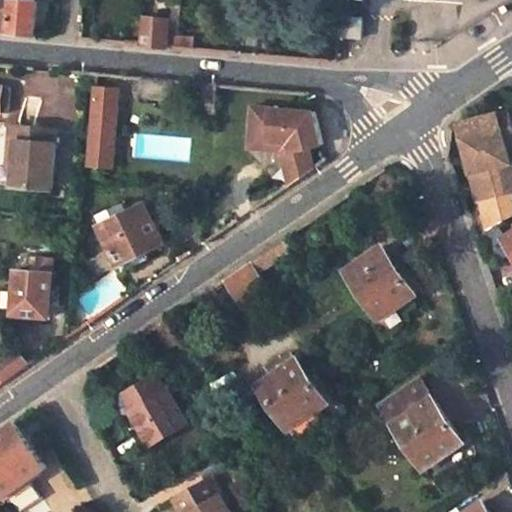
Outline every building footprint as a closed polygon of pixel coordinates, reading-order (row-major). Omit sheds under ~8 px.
[(15,2),(0,0),(0,29),(10,31),(15,2)] [(39,1),(32,0),(15,0),(15,2),(10,31),(35,34),(39,1)] [(169,18),(147,16),(145,44),(166,46),(169,18)] [(104,73),(90,72),(89,86),(103,86),(104,73)] [(181,78),(136,75),(134,92),(141,92),(140,98),(173,101),(173,97),(179,98),(181,78)] [(219,82),(200,80),(198,112),(216,113),(219,82)] [(11,87),(0,86),(0,111),(9,113),(11,87)] [(119,88),(98,87),(97,91),(91,165),(113,167),(119,88)] [(323,140),(316,110),(254,105),(252,125),(271,127),(270,138),(290,140),(290,149),(284,157),(290,185),(315,168),(309,144),(323,140)] [(459,122),(478,199),(511,191),(505,162),(509,161),(505,145),(501,128),(511,125),(507,110),(459,122)] [(54,188),(59,129),(13,125),(10,157),(16,158),(14,185),(54,188)] [(511,142),(511,129),(511,125),(501,128),(505,145),(511,142)] [(210,189),(195,187),(195,201),(209,202),(210,189)] [(114,215),(99,222),(119,263),(120,263),(125,274),(149,260),(145,252),(164,241),(147,205),(117,220),(114,215)] [(285,238),(267,251),(275,263),(292,251),(285,238)] [(383,246),(347,270),(381,319),(416,294),(405,279),(413,273),(402,258),(395,263),(383,246)] [(267,251),(252,260),(261,273),(275,263),(267,251)] [(33,270),(18,269),(15,314),(52,317),(53,299),(61,299),(62,286),(54,286),(57,258),(41,257),(41,258),(33,257),(33,270)] [(270,287),(261,273),(252,260),(226,278),(244,305),(270,287)] [(0,374),(4,382),(29,365),(30,364),(19,347),(0,359),(0,374)] [(274,375),(259,385),(290,431),(334,400),(302,355),(289,364),(283,357),(268,367),(274,375)] [(157,375),(134,389),(143,405),(132,411),(150,445),(187,423),(169,390),(166,392),(157,375)] [(420,376),(381,403),(384,408),(423,381),(420,376)] [(384,408),(395,424),(426,468),(465,442),(423,381),(384,408)] [(17,422),(0,433),(0,499),(48,467),(17,422)] [(232,511),(213,477),(175,499),(182,511),(232,511)] [(489,511),(483,501),(466,511),(464,511),(460,506),(451,511),(489,511)]
